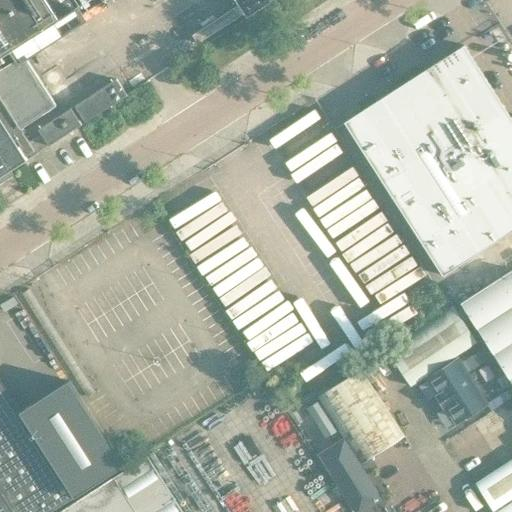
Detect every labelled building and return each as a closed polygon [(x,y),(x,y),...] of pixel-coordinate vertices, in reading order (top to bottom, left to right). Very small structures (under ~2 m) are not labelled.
[(387,94),(379,100),(381,104),(366,114),(363,110),(344,122),(443,275),(511,230),(511,119),(464,45),(428,68),(430,72),(390,98),(387,94)] [(74,106),(85,122),(127,95),(116,79),(74,106)] [(48,146),(82,125),(71,108),(38,129),(48,146)] [(511,269),(460,302),(511,382),(511,269)] [(454,304),(388,346),(413,384),(479,342),(454,304)] [(413,384),(409,386),(445,442),(511,399),(511,391),(480,341),(479,342),(413,384)] [(404,436),(361,369),(317,397),(360,464),(404,436)] [(0,511),(50,511),(90,487),(124,466),(69,380),(20,411),(0,379),(0,511)] [(511,458),(511,429),(459,463),(472,484),(483,477),(511,458)] [(183,511),(147,455),(57,511),(183,511)] [(495,496),(511,485),(511,458),(483,477),(495,496)] [(494,511),(511,511),(511,485),(487,501),(494,511)] [(452,511),(442,495),(416,511),(452,511)]
